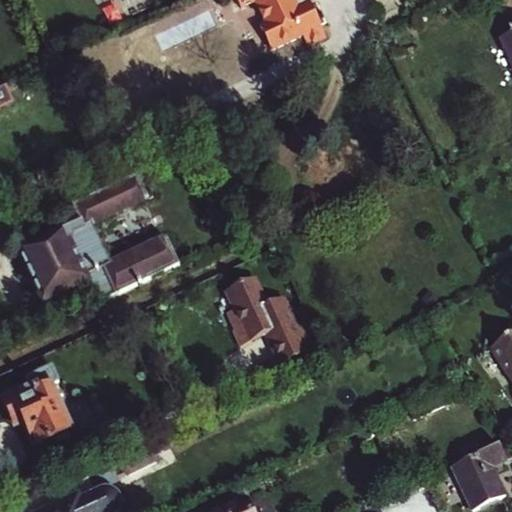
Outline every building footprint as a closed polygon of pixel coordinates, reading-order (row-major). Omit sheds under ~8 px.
[(247,0),(251,6),(259,2),(267,5),(275,23),(268,26),(279,50),(310,36),(315,46),(334,37),(317,1),(306,6),(302,0),(247,0)] [(367,207),(340,147),(314,159),(313,156),(305,160),(306,162),(300,165),(328,225),(367,207)] [(88,285),(91,289),(88,290),(95,304),(97,303),(99,306),(184,266),(171,239),(115,266),(96,226),(152,200),(142,177),(105,194),(89,201),(77,206),(86,224),(24,253),(26,259),(24,260),(30,273),(32,271),(39,285),(36,287),(43,300),(45,299),(47,304),(88,285)] [(85,192),(89,201),(105,194),(101,185),(85,192)] [(311,352),(305,341),(299,326),(285,297),(270,304),(258,278),(232,290),(240,308),(230,312),(238,330),(236,331),(243,346),(268,335),(282,365),(311,352)] [(305,341),(319,335),(312,320),(299,326),(305,341)] [(511,336),(495,348),(511,373),(511,336)] [(33,387),(3,401),(13,424),(22,420),(34,447),(40,444),(42,449),(56,443),(61,445),(72,440),(72,436),(76,434),(54,386),(62,382),(55,367),(29,379),(33,387)] [(168,438),(114,463),(131,476),(158,463),(155,456),(165,452),(165,453),(173,449),(168,438)] [(511,443),(455,470),(474,511),(481,511),(507,499),(493,469),(511,459),(511,443)] [(118,511),(120,510),(122,506),(122,500),(121,498),(120,496),(119,494),(118,493),(116,491),(113,490),(111,489),(107,489),(105,490),(102,491),(82,500),(80,495),(42,511),(118,511)] [(249,511),(246,503),(226,511),(249,511)]
